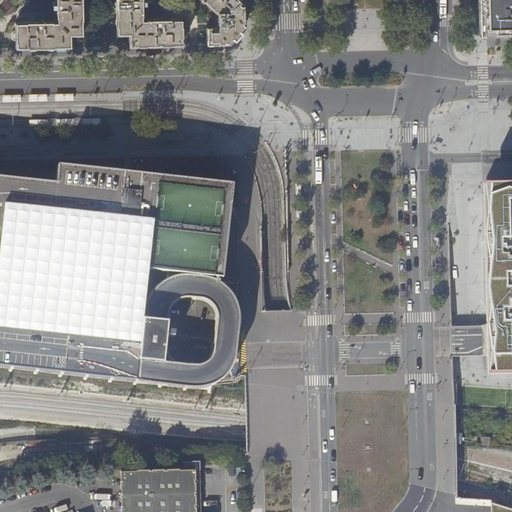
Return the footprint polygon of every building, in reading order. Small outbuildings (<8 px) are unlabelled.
[(15,40),(15,48),(28,48),(64,47),(71,47),(70,35),(82,35),(81,0),(55,0),(56,22),(15,23),(15,31),(13,31),(12,33),(12,38),(13,40),(15,40)] [(129,34),(129,46),(140,45),(166,45),(181,44),(181,37),(186,37),(186,28),(181,28),(181,20),(142,20),(141,0),(116,0),(117,34),(129,34)] [(206,27),(206,44),(211,44),(227,44),(244,25),(243,3),(239,0),(203,0),(216,12),(217,27),(206,27)] [(511,0),(477,0),(478,35),(484,35),(484,26),(485,26),(485,35),(511,34),(511,0)] [(199,390),(207,386),(216,378),(223,366),(226,358),(230,318),(228,310),(225,302),(220,294),(211,286),(203,281),(195,279),(221,281),(231,186),(192,184),(106,174),(57,167),(55,186),(0,179),(0,368),(66,376),(133,383),(135,362),(139,363),(145,376),(155,385),(165,391),(173,393),(182,394),(191,393),(199,390)] [(511,183),(482,184),(482,194),(483,225),(485,321),(485,326),(486,342),(486,356),(486,370),(487,375),(511,374),(511,183)] [(192,511),(191,463),(178,463),(178,471),(116,472),(116,480),(117,511),(192,511)]
